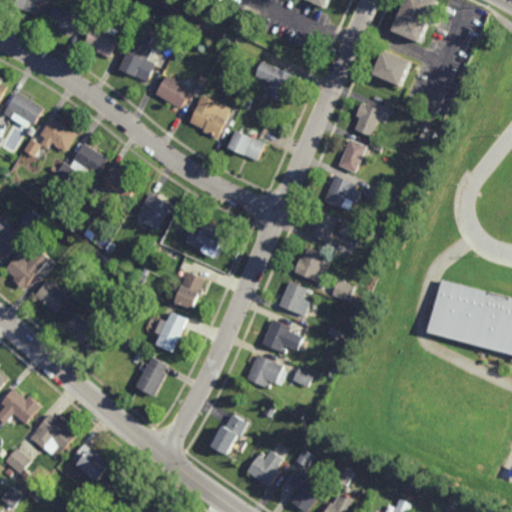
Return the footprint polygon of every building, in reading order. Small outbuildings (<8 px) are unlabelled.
[(42,0),(36,13),(7,0),(42,0)] [(159,0),(155,9),(149,7),(152,0),(159,0)] [(437,0),(421,41),(392,28),(404,0),(437,0)] [(73,33),(58,26),(58,25),(47,20),(55,2),(81,14),(73,33)] [(107,30),(110,24),(123,31),(111,57),(84,44),(94,24),(107,30)] [(144,57),(157,63),(149,81),(120,68),(128,51),(130,51),(141,27),(148,31),(149,27),(156,30),(144,57)] [(412,61),(411,63),(414,64),(412,68),(409,67),(402,85),(373,72),(381,54),(383,49),(412,61)] [(278,67),(279,65),(295,72),(284,100),(267,93),(272,81),(255,74),(261,59),(278,67)] [(181,108),(157,93),(169,74),(193,89),(181,108)] [(0,103),(8,81),(0,78),(0,103)] [(35,124),(31,121),(27,127),(11,117),(15,111),(13,110),(10,116),(4,112),(18,90),(45,107),(35,124)] [(219,137),(204,130),(206,127),(192,121),(200,103),(199,103),(203,94),(232,107),(219,137)] [(249,107),(242,104),(246,95),(253,98),(249,107)] [(366,103),(366,102),(383,109),(373,135),(355,127),(360,116),(357,114),(362,102),(366,103)] [(67,151),(61,147),(60,148),(55,144),(56,143),(53,141),(49,148),(41,143),(46,136),(41,133),(53,115),(79,133),(67,151)] [(31,136),(25,132),(29,126),(35,130),(31,136)] [(252,137),(252,135),(266,142),(258,159),(228,145),(236,129),(252,137)] [(428,140),(420,137),(422,132),(430,135),(428,140)] [(34,156),(24,149),(32,137),(42,144),(34,156)] [(356,172),(339,164),(351,137),(368,145),(356,172)] [(98,174),(94,172),(89,169),(86,174),(76,167),(67,182),(56,175),(65,162),(71,166),(76,159),(75,158),(85,142),(109,157),(98,174)] [(382,152),(373,148),(375,142),(384,146),(382,152)] [(129,199),(124,196),(123,197),(118,194),(119,193),(105,184),(116,166),(140,182),(129,199)] [(357,202),(345,197),(341,206),(325,199),(336,174),(359,183),(357,188),(362,190),(357,202)] [(382,202),(368,196),(372,186),(387,192),(382,202)] [(159,229),(148,222),(147,224),(142,221),(147,212),(141,209),(151,191),(173,204),(159,229)] [(31,229),(21,220),(31,208),(41,217),(31,229)] [(342,222),(338,220),(329,241),(310,233),(321,208),(343,218),(342,222)] [(360,241),(340,232),(347,215),(367,224),(360,241)] [(43,229),(39,225),(44,218),(49,222),(43,229)] [(206,225),(209,221),(228,232),(218,251),(212,248),(212,247),(200,240),(199,242),(189,237),(198,220),(206,225)] [(0,253),(0,222),(13,233),(5,242),(8,244),(0,253)] [(92,239),(85,233),(89,228),(96,233),(92,239)] [(155,246),(147,242),(150,237),(157,241),(155,246)] [(111,252),(106,249),(111,241),(115,244),(111,252)] [(331,261),(322,282),(295,271),(301,257),(303,258),(308,246),(326,253),(324,258),(331,261)] [(51,258),(24,289),(17,283),(17,282),(14,279),(16,276),(6,268),(19,253),(24,257),(32,248),(35,250),(37,248),(38,249),(39,248),(51,258)] [(107,266),(98,258),(103,252),(112,260),(107,266)] [(202,294),(201,294),(195,309),(177,301),(187,277),(185,276),(188,270),(207,278),(203,288),(205,289),(202,294)] [(56,312),(36,294),(52,276),(55,279),(52,282),(69,296),(56,312)] [(129,286),(125,283),(131,277),(134,281),(129,286)] [(349,300),(333,293),(339,279),(355,286),(349,300)] [(312,293),(307,291),(304,298),(312,302),(306,316),(280,305),(290,280),(313,290),(312,293)] [(511,353),(432,332),(443,281),(511,297),(511,353)] [(92,309),(80,298),(87,291),(98,302),(92,309)] [(85,342),(67,326),(80,312),(97,328),(85,342)] [(121,322),(114,317),(118,313),(124,317),(121,322)] [(298,350),(284,344),(282,347),(287,349),(286,352),(281,350),(281,351),(263,343),(273,318),(291,326),(290,330),(304,336),(298,350)] [(175,352),(158,344),(169,320),(186,328),(175,352)] [(339,337),(335,335),(334,335),(328,333),(330,327),(337,329),(337,330),(341,332),(339,337)] [(127,347),(122,344),(125,338),(130,340),(127,347)] [(282,385),(276,382),(276,383),(268,380),(267,383),(271,385),(270,387),(266,386),(265,386),(247,378),(258,354),(284,365),(282,369),(288,372),(282,385)] [(156,396),(137,386),(153,356),(169,364),(165,371),(168,372),(156,396)] [(309,386),(293,379),(299,366),(315,374),(309,386)] [(0,389),(0,369),(10,378),(0,389)] [(27,398),(30,395),(42,405),(27,423),(15,413),(6,423),(0,417),(0,415),(7,406),(2,402),(14,388),(27,398)] [(276,408),(272,417),(266,414),(270,405),(276,408)] [(65,450),(54,440),(46,449),(32,437),(40,428),(52,413),(77,435),(65,450)] [(242,436),(238,435),(228,455),(211,447),(216,439),(214,438),(217,430),(219,431),(222,426),(225,427),(233,413),(249,422),(242,436)] [(99,481),(79,465),(80,463),(74,458),(86,443),(102,456),(100,457),(111,467),(99,481)] [(22,473),(7,461),(18,448),(33,460),(22,473)] [(307,467),(297,459),(304,449),(314,456),(307,467)] [(269,486),(248,471),(262,451),(265,453),(262,457),(281,470),(269,486)] [(347,484),(336,479),(342,465),(353,470),(347,484)] [(11,476),(6,472),(9,467),(14,471),(11,476)] [(307,511),(291,500),(299,490),(289,483),(300,468),(325,487),(307,511)] [(134,511),(108,490),(121,472),(123,473),(137,485),(136,486),(146,495),(134,511)] [(15,507),(3,499),(12,486),(24,494),(15,507)] [(39,501),(28,494),(28,493),(33,487),(44,495),(43,495),(39,501)] [(348,510),(352,511),(323,511),(329,501),(336,504),(342,492),(354,498),(348,510)] [(408,511),(393,511),(400,497),(412,503),(408,511)] [(162,507),(164,505),(171,510),(171,509),(175,511),(148,511),(155,503),(162,507)]
